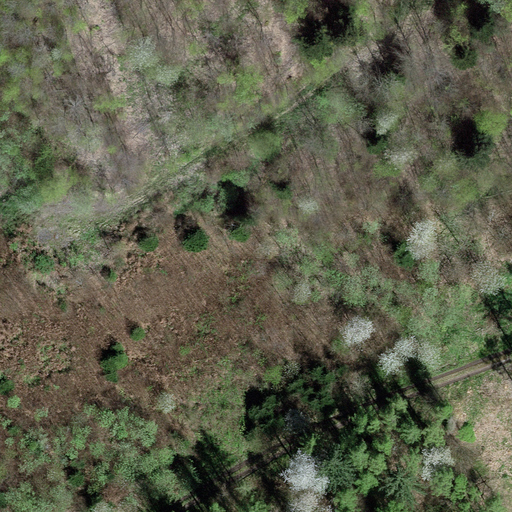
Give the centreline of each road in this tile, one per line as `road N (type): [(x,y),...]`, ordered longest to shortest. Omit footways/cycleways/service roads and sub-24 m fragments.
road 1 (track): [(42,186),(134,183),(231,137),(412,0)]
road 2 (track): [(511,353),(383,396),(166,511)]
